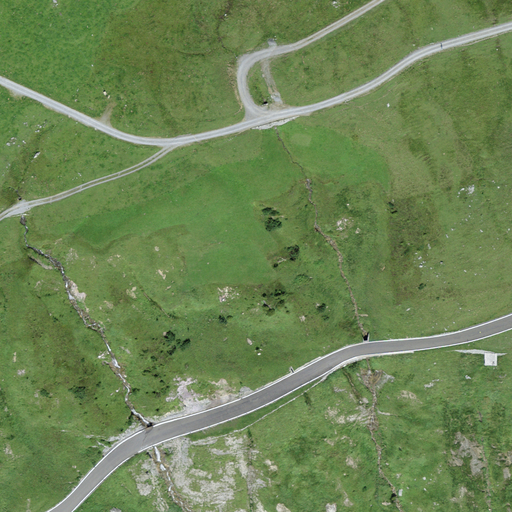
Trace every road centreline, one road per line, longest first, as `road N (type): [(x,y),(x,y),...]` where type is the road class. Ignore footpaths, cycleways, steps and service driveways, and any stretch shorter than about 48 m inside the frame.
road 1 (unclassified): [(511,26),(431,49),(336,101),(175,142),(122,136),(0,80)]
road 2 (primary): [(62,511),(134,444),(248,404),(347,352),(457,338),(511,321)]
road 3 (track): [(0,217),(128,171),(175,142)]
